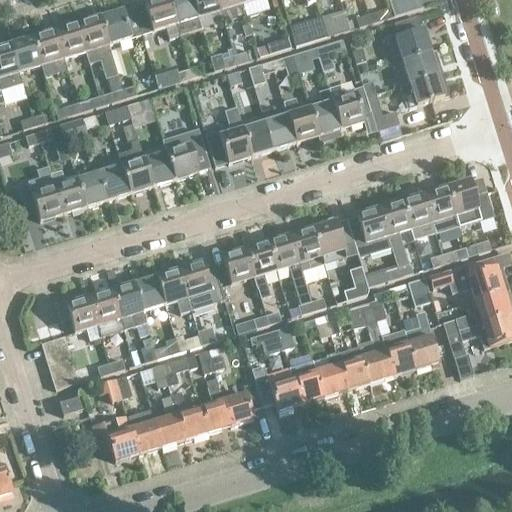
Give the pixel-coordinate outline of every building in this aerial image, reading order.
[(167,2),(159,5),(157,0),(153,0),(145,3),(146,8),(134,12),(142,40),(164,33),(168,44),(178,40),(175,29),(167,2)] [(173,0),(167,2),(175,29),(197,23),(190,0),(173,0)] [(224,26),(220,15),(215,0),(190,0),(197,23),(200,32),(213,28),(213,30),(224,26)] [(215,0),(220,15),(243,8),(240,0),(215,0)] [(240,0),(243,8),(265,2),(265,1),(267,0),(240,0)] [(375,16),(387,10),(381,0),(370,0),(368,1),(375,16)] [(419,0),(404,0),(389,5),(394,21),(416,14),(423,12),(419,0)] [(369,18),(371,27),(394,21),(389,5),(388,5),(390,12),(369,18)] [(108,50),(142,40),(134,12),(99,23),(108,50)] [(327,41),(348,35),(342,15),(332,18),(319,21),(323,32),(324,32),(327,41)] [(253,35),(277,28),(274,18),(250,26),(253,35)] [(371,27),(369,18),(355,22),(358,32),(371,27)] [(402,65),(430,57),(423,34),(420,34),(416,21),(393,28),(398,41),(395,42),(402,65)] [(77,29),(89,68),(100,65),(106,83),(117,79),(123,78),(115,54),(110,56),(108,50),(99,23),(77,29)] [(67,74),(68,77),(89,70),(88,68),(89,68),(77,29),(76,24),(61,28),(63,34),(54,36),(66,75),(67,74)] [(324,32),(323,32),(311,36),(314,45),(327,41),(324,32)] [(31,43),(40,71),(53,67),(56,78),(66,75),(54,36),(31,43)] [(40,71),(31,43),(8,50),(17,78),(18,77),(40,71)] [(259,62),(269,59),(290,52),(287,43),(279,46),(256,53),(259,62)] [(316,52),(319,61),(323,75),(334,71),(330,58),(344,53),(342,44),(327,49),(316,52)] [(0,104),(1,104),(0,100),(0,95),(21,88),(18,77),(17,78),(8,50),(0,52),(0,104)] [(319,61),(316,52),(293,59),(299,77),(313,73),(310,64),(319,61)] [(355,68),(365,65),(361,53),(351,56),(355,68)] [(402,65),(409,87),(436,79),(434,71),(440,69),(435,55),(430,57),(402,65)] [(234,59),(237,69),(248,65),(245,56),(234,59)] [(237,69),(234,59),(222,63),(220,58),(209,61),(213,76),(237,69)] [(270,66),(273,75),(285,72),(288,81),(299,77),(293,59),(270,66)] [(273,75),(270,66),(247,73),(253,90),(265,87),(262,79),(273,75)] [(188,73),(191,83),(203,79),(200,70),(188,73)] [(191,83),(188,73),(176,77),(175,75),(153,81),(157,93),(179,87),(191,83)] [(32,93),(46,83),(40,74),(25,83),(32,93)] [(227,89),(240,85),(237,76),(225,80),(227,89)] [(444,85),(439,87),(436,79),(409,87),(399,90),(402,101),(412,98),(416,110),(449,100),(444,85)] [(365,100),(374,97),(371,86),(362,89),(365,100)] [(183,89),(161,93),(163,105),(185,101),(183,89)] [(328,93),(341,133),(363,127),(352,92),(341,95),(339,89),(328,93)] [(121,94),(124,103),(136,100),(133,90),(121,94)] [(341,133),(328,93),(317,96),(319,102),(307,106),(318,140),(320,147),(340,141),(338,134),(341,133)] [(124,103),(121,94),(109,98),(112,107),(124,103)] [(374,97),(365,100),(369,113),(379,111),(374,97)] [(318,140),(307,106),(297,109),(295,103),(282,106),(287,121),(295,147),(318,140)] [(76,108),(79,117),(91,113),(88,104),(76,108)] [(128,110),(131,119),(141,116),(138,106),(128,110)] [(79,117),(76,108),(54,114),(57,124),(79,117)] [(131,119),(128,110),(114,114),(103,117),(107,129),(128,123),(127,120),(131,119)] [(250,161),(242,134),(236,112),(224,116),(229,132),(205,139),(207,145),(214,170),(227,166),(227,168),(250,161)] [(376,136),(399,128),(395,116),(372,123),(376,136)] [(30,122),(33,131),(47,127),(44,117),(30,122)] [(82,124),(85,133),(96,130),(93,120),(82,124)] [(265,127),(273,154),(295,147),(287,121),(265,127)] [(33,131),(30,122),(19,125),(22,134),(33,131)] [(85,133),(82,124),(59,131),(63,146),(87,139),(85,133)] [(273,154),(265,127),(242,134),(250,161),(273,154)] [(166,157),(175,184),(197,178),(197,176),(210,172),(197,133),(162,144),(166,157)] [(38,137),(41,147),(52,143),(49,134),(38,137)] [(41,147),(38,137),(25,141),(27,151),(41,147)] [(152,191),(144,164),(137,143),(129,146),(131,153),(117,158),(121,171),(129,198),(152,191)] [(175,184),(166,157),(144,164),(152,191),(175,184)] [(62,219),(50,178),(48,171),(36,174),(38,182),(27,186),(30,193),(19,197),(26,220),(36,216),(39,226),(62,219)] [(99,178),(107,205),(129,198),(121,171),(99,178)] [(50,178),(62,219),(85,212),(77,185),(75,179),(63,183),(60,174),(50,178)] [(107,205),(99,178),(77,185),(85,212),(107,205)] [(203,185),(183,190),(185,199),(205,194),(203,185)] [(444,187),(458,230),(493,220),(486,197),(474,201),(469,186),(447,193),(445,187),(444,187)] [(458,230),(444,187),(430,191),(431,197),(424,200),(432,227),(435,237),(458,230)] [(409,234),(432,227),(424,200),(416,202),(414,196),(399,201),(409,234)] [(162,197),(137,203),(139,212),(164,206),(162,197)] [(397,238),(409,234),(399,201),(383,206),(385,211),(379,213),(387,241),(390,252),(395,268),(399,282),(412,278),(409,269),(407,269),(397,238)] [(97,224),(135,214),(132,204),(95,214),(97,224)] [(358,262),(390,252),(387,241),(379,213),(356,220),(346,224),(357,258),(358,262)] [(323,269),(357,258),(346,224),(338,226),(337,220),(310,228),(312,234),(323,269)] [(289,241),(301,276),(323,269),(312,234),(289,241)] [(288,272),(298,306),(309,303),(301,276),(289,241),(267,248),(276,275),(288,272)] [(467,261),(490,254),(487,245),(464,252),(467,261)] [(276,275),(267,248),(245,254),(254,282),(260,303),(270,301),(263,279),(276,275)] [(254,282),(245,254),(222,261),(230,289),(254,282)] [(442,259),(445,268),(456,264),(454,255),(442,259)] [(445,268),(442,259),(429,262),(432,272),(445,268)] [(503,297),(509,295),(506,285),(500,287),(492,262),(428,281),(432,293),(448,288),(451,299),(471,292),(475,305),(503,297)] [(191,315),(214,308),(202,268),(179,275),(187,303),(191,315)] [(366,292),(399,282),(395,268),(362,278),(366,292)] [(366,300),(367,295),(366,292),(362,278),(360,272),(347,275),(353,293),(343,296),(346,306),(358,302),(366,300)] [(191,315),(187,303),(179,275),(155,282),(164,310),(176,306),(180,319),(191,315)] [(164,310),(155,282),(133,289),(142,317),(164,310)] [(413,311),(431,305),(424,282),(406,288),(413,311)] [(217,285),(208,287),(210,296),(214,307),(223,304),(217,285)] [(370,293),(373,304),(400,297),(397,285),(370,293)] [(111,295),(120,323),(123,335),(134,331),(145,328),(142,317),(133,289),(111,295)] [(89,302),(97,330),(101,342),(123,335),(120,323),(111,295),(89,302)] [(510,319),(510,320),(511,319),(511,308),(507,310),(503,297),(475,305),(478,317),(442,328),(446,340),(510,319)] [(74,337),(97,330),(89,302),(81,305),(79,299),(59,306),(64,324),(70,323),(74,337)] [(310,306),(313,316),(325,312),(322,302),(310,306)] [(313,316),(310,306),(297,310),(300,319),(313,316)] [(383,355),(380,342),(375,326),(372,312),(370,312),(369,306),(347,313),(352,333),(365,330),(371,348),(357,352),(368,388),(391,381),(383,355)] [(372,312),(375,326),(386,323),(382,309),(372,312)] [(266,320),(268,329),(280,326),(277,316),(266,320)] [(407,347),(406,348),(414,374),(438,367),(430,340),(423,316),(414,319),(418,332),(404,337),(407,347)] [(333,317),(323,320),(329,340),(339,337),(333,317)] [(511,325),(510,320),(510,319),(446,340),(453,363),(466,359),(462,346),(479,341),(483,354),(511,344),(511,325)] [(268,329),(266,320),(253,324),(234,329),(237,339),(268,329)] [(329,340),(323,320),(314,323),(320,343),(329,340)] [(277,334),(283,354),(293,351),(287,331),(277,334)] [(283,354),(277,334),(263,338),(250,342),(252,349),(261,346),(265,359),(283,354)] [(414,374),(406,348),(407,347),(404,337),(403,335),(380,342),(383,355),(391,381),(414,374)] [(199,340),(202,350),(213,346),(211,337),(199,340)] [(179,357),(189,354),(202,350),(199,340),(183,345),(182,339),(174,341),(179,357)] [(43,360),(66,353),(62,341),(39,348),(43,360)] [(144,367),(156,363),(153,354),(152,349),(140,353),(144,367)] [(153,354),(156,363),(169,360),(166,350),(153,354)] [(216,352),(208,355),(205,355),(212,375),(222,372),(216,352)] [(334,359),(337,369),(345,395),(368,388),(357,352),(335,358),(335,359),(334,359)] [(47,372),(69,364),(66,353),(43,360),(47,372)] [(212,375),(205,355),(197,358),(204,378),(212,375)] [(311,366),(314,376),(322,402),(345,395),(337,369),(334,359),(311,366)] [(159,369),(166,389),(176,386),(173,378),(187,373),(184,362),(170,366),(159,369)] [(50,383),(73,376),(69,364),(47,372),(50,383)] [(109,368),(112,377),(124,373),(121,364),(109,368)] [(288,373),(291,383),(299,409),(322,402),(314,376),(311,366),(288,373)] [(112,377),(109,368),(97,371),(100,381),(112,377)] [(166,389),(159,369),(151,372),(157,392),(166,389)] [(299,409),(291,383),(288,373),(266,379),(265,375),(252,379),(254,386),(256,395),(261,411),(273,407),(276,416),(299,409)] [(73,376),(50,383),(54,395),(77,388),(73,376)] [(114,384),(120,404),(131,400),(125,381),(114,384)] [(198,412),(206,438),(229,431),(221,405),(214,383),(205,386),(212,408),(198,412)] [(111,407),(120,404),(114,384),(96,390),(99,400),(108,398),(111,407)] [(221,405),(229,431),(253,424),(250,414),(261,411),(256,395),(254,386),(243,390),(245,398),(221,405)] [(206,438),(198,412),(185,416),(180,398),(170,401),(176,419),(175,419),(183,445),(206,438)] [(59,408),(62,421),(84,414),(80,401),(59,408)] [(152,426),(160,453),(183,445),(175,419),(176,419),(170,401),(160,404),(166,422),(152,426)] [(137,459),(125,421),(91,432),(100,460),(111,457),(114,466),(137,459)] [(160,453),(152,426),(130,433),(126,421),(125,421),(137,459),(160,453)] [(122,480),(265,444),(261,429),(118,465),(122,480)] [(0,501),(12,498),(3,467),(0,467),(0,501)]
